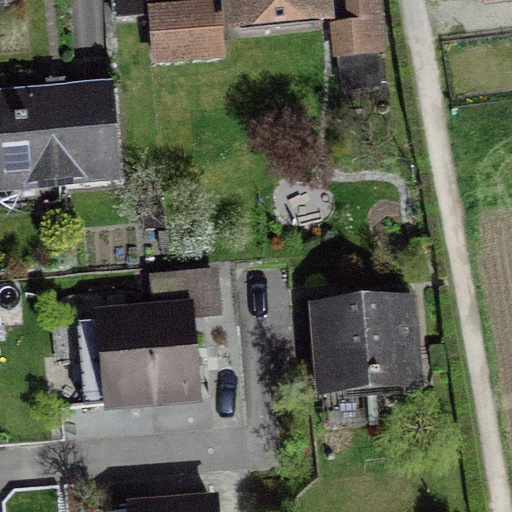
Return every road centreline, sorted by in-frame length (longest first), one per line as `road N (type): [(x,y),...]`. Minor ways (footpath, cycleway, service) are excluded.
road 1 (track): [(506,511),(452,205)]
road 2 (residential): [(452,205),(420,0)]
